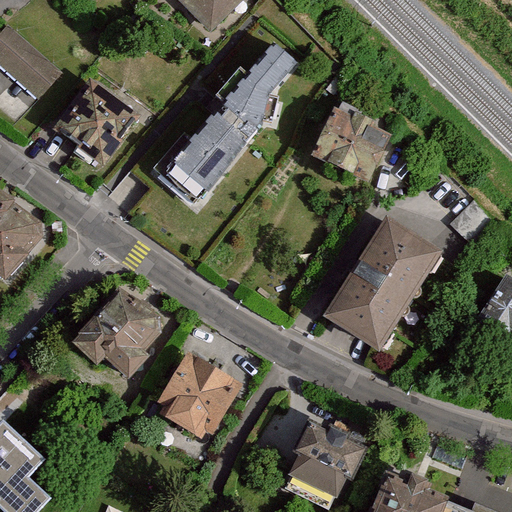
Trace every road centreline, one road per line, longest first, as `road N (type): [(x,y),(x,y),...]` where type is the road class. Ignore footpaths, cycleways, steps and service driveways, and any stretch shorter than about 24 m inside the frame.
road 1 (residential): [(103,235),(334,380),(511,444)]
road 2 (residential): [(0,351),(103,235)]
road 3 (residential): [(0,162),(103,235)]
